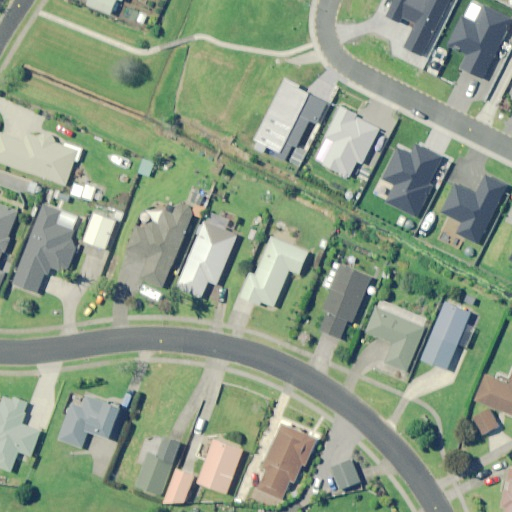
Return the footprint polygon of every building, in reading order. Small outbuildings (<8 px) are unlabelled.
[(125,0),(90,0),(89,5),(113,14),(118,0),(123,0),(125,1),(125,0)] [(60,138),(41,132),(39,138),(30,135),(28,142),(2,133),(0,138),(0,161),(67,186),(76,160),(79,161),(83,149),(59,141),(60,138)] [(134,161),(115,153),(112,161),(131,168),(134,161)] [(96,189),(75,184),(72,194),(94,199),(96,189)] [(20,213),(0,204),(0,291),(8,272),(0,269),(0,265),(11,238),(10,238),(20,213)] [(196,211),(179,204),(175,215),(165,211),(160,225),(151,221),(148,230),(139,227),(130,249),(151,258),(143,279),(165,288),(196,211)] [(53,277),(55,271),(60,273),(69,271),(79,247),(74,245),(79,232),(61,225),(66,212),(47,205),(17,285),(41,294),(48,275),(53,277)] [(118,221),(97,213),(85,241),(107,250),(118,221)] [(239,235),(206,222),(178,289),(203,299),(210,281),(218,285),(239,235)] [(310,253),(274,238),(258,276),(251,273),(242,297),(261,305),(263,301),(276,307),(291,270),(302,274),(310,253)] [(373,276),(343,264),(325,310),(329,312),(322,331),(343,339),(350,321),(355,323),(373,276)] [(430,319),(380,300),(367,333),(396,344),(388,364),(409,372),(430,319)] [(474,311),(447,301),(423,361),(450,371),(474,311)] [(511,374),(510,380),(490,373),(479,402),(511,414),(511,374)] [(30,403),(6,395),(1,409),(0,408),(0,467),(13,472),(20,452),(33,456),(42,431),(23,425),(30,403)] [(123,407),(88,397),(85,406),(74,403),(62,441),(85,448),(90,433),(113,440),(123,407)] [(502,426),(492,409),(475,419),(484,436),(502,426)] [(319,438),(285,424),(267,468),(270,469),(261,491),(284,501),(292,480),(297,482),(305,464),(308,466),(319,438)] [(182,444),(158,435),(140,487),(163,496),(182,444)] [(245,450),(216,439),(199,483),(228,494),(245,450)] [(363,482),(355,461),(334,469),(342,490),(363,482)] [(197,476),(179,469),(166,503),(186,503),(197,476)]
